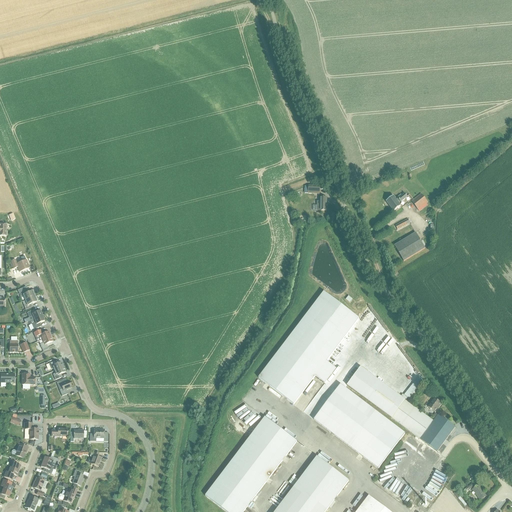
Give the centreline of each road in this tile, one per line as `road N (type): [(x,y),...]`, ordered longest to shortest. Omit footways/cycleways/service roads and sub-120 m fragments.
road 1 (unclassified): [(505,463),(370,270),(268,0)]
road 2 (residential): [(139,511),(151,451),(128,419),(90,404),(65,346)]
road 3 (residential): [(15,509),(45,446),(45,421),(112,422)]
